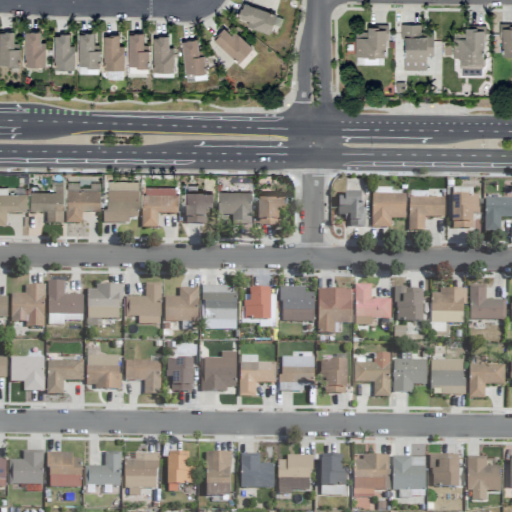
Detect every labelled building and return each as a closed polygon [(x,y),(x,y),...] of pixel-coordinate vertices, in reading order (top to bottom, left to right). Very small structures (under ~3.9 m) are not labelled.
[(236,18),(247,21),(246,26),(268,34),(275,14),(241,2),(236,18)] [(401,70),(425,70),(425,56),(432,56),(433,32),(420,32),(420,25),(402,24),(401,70)] [(499,55),(511,55),(511,24),(500,24),(499,55)] [(353,56),(384,57),(384,27),(366,26),(365,32),(354,32),(353,56)] [(233,31),(230,35),(222,27),(211,39),(237,63),(251,47),(233,31)] [(481,28),(464,28),(464,38),(452,38),(452,57),(458,57),(459,76),(482,75),(481,28)] [(13,31),(0,30),(0,64),(18,65),(18,47),(12,47),(13,31)] [(39,31),(23,31),(23,66),(44,66),(44,41),(39,41),(39,31)] [(97,33),(77,32),(77,73),(96,74),(97,33)] [(53,33),(52,69),(73,69),(73,45),(68,45),(68,34),(53,33)] [(142,33),(127,33),(126,71),(147,71),(147,45),(142,45),(142,33)] [(102,35),(102,69),(122,70),(122,45),(118,45),(118,35),(102,35)] [(151,36),(151,71),(172,71),(172,46),(167,46),(167,36),(151,36)] [(128,224),(128,219),(137,219),(138,182),(105,181),(105,223),(128,224)] [(26,195),(6,195),(6,188),(0,187),(0,228),(5,229),(6,214),(25,215),(26,195)] [(81,225),(81,212),(99,213),(99,192),(78,191),(78,187),(65,187),(65,225),(81,225)] [(157,229),(157,215),(176,215),(177,188),(142,187),(141,229),(157,229)] [(62,225),(62,192),(28,193),(29,213),(46,213),(46,225),(62,225)] [(211,193),(185,192),(184,225),(205,225),(206,211),(211,211),(211,193)] [(251,192),(217,192),(217,216),(232,217),(232,224),(250,224),(251,192)] [(404,220),(405,192),(372,192),(371,228),(390,229),(390,220),(404,220)] [(258,195),(257,228),(278,229),(278,213),(283,213),(284,195),(258,195)] [(362,228),(363,196),(337,196),(337,217),(347,217),(347,228),(362,228)] [(478,197),(451,197),(452,230),(472,230),(472,216),(478,216),(478,197)] [(408,232),(424,232),(424,218),(443,219),(444,199),(409,198),(408,232)] [(511,199),(485,199),(484,233),(499,233),(500,218),(511,218),(511,199)] [(47,326),(63,326),(63,322),(82,322),(82,296),(63,296),(64,282),(47,282),(47,326)] [(160,284),(145,284),(144,298),(125,298),(124,318),(138,318),(137,325),(159,325),(160,284)] [(390,300),(370,300),(370,285),(354,286),(354,326),(371,326),(371,319),(390,319),(390,300)] [(95,291),(87,290),(86,319),(119,320),(120,286),(95,286),(95,291)] [(44,287),(24,287),(24,295),(10,294),(10,323),(25,323),(25,328),(43,328),(44,287)] [(225,287),(203,287),(202,330),(235,330),(236,293),(225,293),(225,287)] [(505,301),(485,301),(485,287),(469,287),(469,320),(505,321),(505,301)] [(269,288),(249,289),(249,303),(243,303),(243,322),(270,321),(269,288)] [(280,322),(313,322),(313,294),(304,294),(304,288),(280,288),(280,322)] [(198,289),(179,289),(178,298),(164,298),(163,322),(197,323),(198,289)] [(394,323),(422,324),(423,290),(395,289),(394,323)] [(464,291),(438,290),(438,294),(430,294),(429,333),(444,334),(445,324),(464,325),(464,291)] [(334,324),(351,324),(351,291),(317,291),(316,334),(334,334),(334,324)] [(235,388),(235,353),(221,353),(220,359),(202,359),(201,393),(227,393),(227,388),(235,388)] [(425,360),(410,361),(410,354),(399,354),(399,360),(392,361),(392,394),(412,394),(412,386),(426,386),(425,360)] [(389,355),(373,355),(373,364),(353,363),(353,383),(373,383),(373,397),(389,398),(389,355)] [(255,384),(275,384),(275,364),(256,364),(256,357),(239,356),(238,398),(255,398),(255,384)] [(118,391),(119,357),(86,357),(85,386),(93,386),(93,391),(118,391)] [(504,366),(485,365),(485,357),(469,357),(468,399),(484,399),(484,385),(503,386),(504,366)] [(9,383),(22,383),(22,392),(43,393),(43,359),(10,358),(9,383)] [(313,358),(280,358),(279,392),(302,393),(302,386),(313,386),(313,358)] [(170,393),(192,393),(192,361),(166,360),(165,381),(171,381),(170,393)] [(63,382),(82,383),(82,362),(46,361),(46,395),(62,396),(63,382)] [(429,389),(440,389),(440,396),(463,397),(464,362),(430,361),(429,389)] [(160,362),(125,362),(124,381),(143,381),(143,395),(159,395),(160,362)] [(319,362),(318,382),(325,382),(325,395),(345,395),(346,363),(319,362)] [(8,461),(8,485),(41,486),(42,452),(22,451),(22,461),(8,461)] [(81,459),(72,459),(72,454),(48,453),(47,488),(80,489),(81,459)] [(120,453),(104,453),(104,468),(84,467),(84,486),(119,487),(120,453)] [(177,493),(177,486),(193,486),(193,467),(187,467),(188,453),(168,453),(167,493),(177,493)] [(123,489),(156,490),(157,454),(134,454),(134,462),(124,461),(123,489)] [(205,498),(229,498),(229,454),(205,454),(205,498)] [(272,464),(259,465),(258,455),(239,455),(239,489),(272,489),(272,464)] [(345,497),(346,469),(341,469),(341,456),(320,455),(319,496),(345,497)] [(277,462),(277,495),(290,495),(290,491),(311,491),(310,456),(286,457),(286,461),(277,462)] [(386,491),(387,457),(361,456),(361,462),(353,462),(352,497),(372,498),(372,490),(386,491)] [(458,456),(430,456),(429,489),(458,489),(458,456)] [(391,490),(424,491),(425,458),(392,458),(391,490)] [(499,468),(485,467),(485,458),(466,458),(466,492),(471,492),(471,501),(486,501),(486,492),(499,492),(499,468)] [(411,498),(423,498),(423,492),(398,491),(398,500),(411,500),(411,498)]
